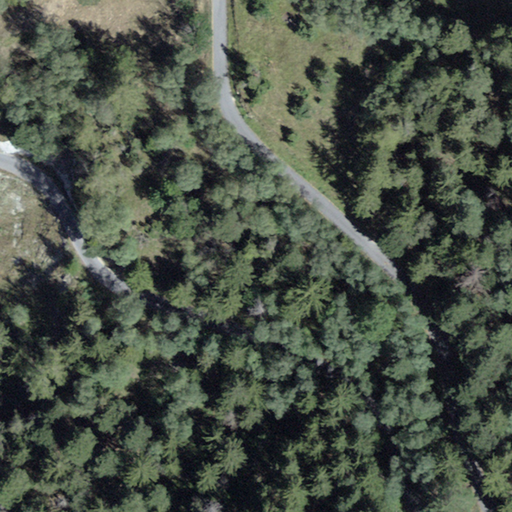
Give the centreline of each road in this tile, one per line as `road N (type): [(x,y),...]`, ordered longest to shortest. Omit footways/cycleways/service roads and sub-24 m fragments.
road 1 (unclassified): [(214,0),(214,65),(237,125),(301,175),(400,276),(471,405),(479,478),(494,511)]
road 2 (unclassified): [(416,511),(393,447),(368,407),(326,372),(125,286),(95,264),(65,221),(47,167),(0,142)]
